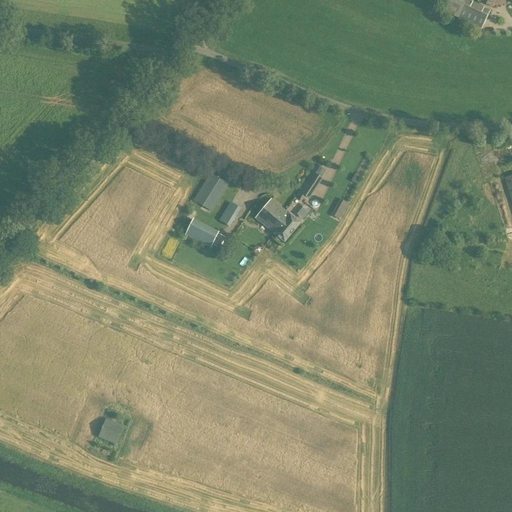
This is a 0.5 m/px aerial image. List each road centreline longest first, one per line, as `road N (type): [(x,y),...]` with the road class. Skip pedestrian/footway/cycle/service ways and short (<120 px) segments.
road 1 (unclassified): [(511,123),(376,116),(189,44)]
road 2 (unclassified): [(0,252),(175,57)]
road 3 (unclassified): [(175,57),(0,26)]
